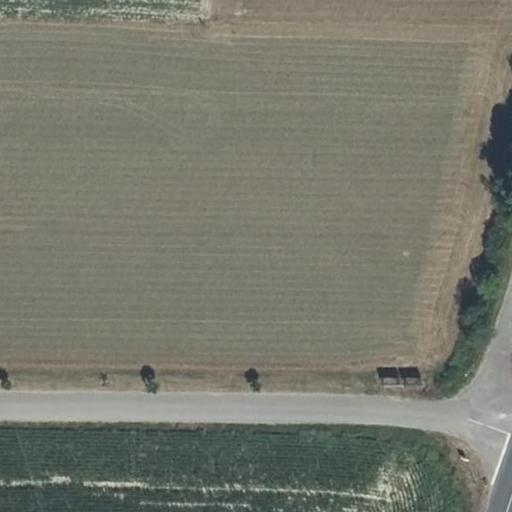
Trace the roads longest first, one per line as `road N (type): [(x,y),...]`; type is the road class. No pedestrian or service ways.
road 1 (unclassified): [(0,405),(351,409),(423,413),(511,432)]
road 2 (track): [(476,422),(511,298)]
